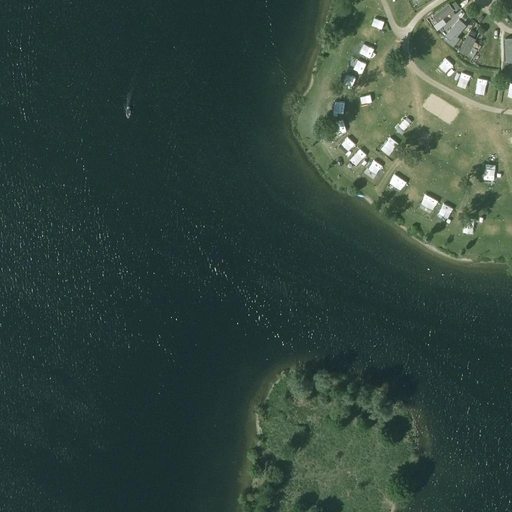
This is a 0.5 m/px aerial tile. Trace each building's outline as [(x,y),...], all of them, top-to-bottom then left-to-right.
[(455,1),(450,5),(454,10),(459,6),(455,1)] [(442,35),(452,46),(460,39),(456,34),(467,25),(461,19),(442,35)] [(483,54),(492,56),(497,30),(488,28),(483,54)] [(417,36),(423,44),(432,37),(425,29),(417,36)] [(373,59),(379,48),(369,43),(364,54),(373,59)] [(426,55),(432,62),(443,52),(437,45),(426,55)] [(371,108),(373,97),(364,95),(361,106),(371,108)] [(423,148),(433,152),(438,143),(428,138),(423,148)] [(441,144),(435,154),(445,160),(451,149),(441,144)] [(396,176),(390,186),(400,192),(405,182),(396,176)] [(409,193),(404,202),(409,206),(415,197),(409,193)] [(421,202),(417,211),(427,216),(432,207),(421,202)]
